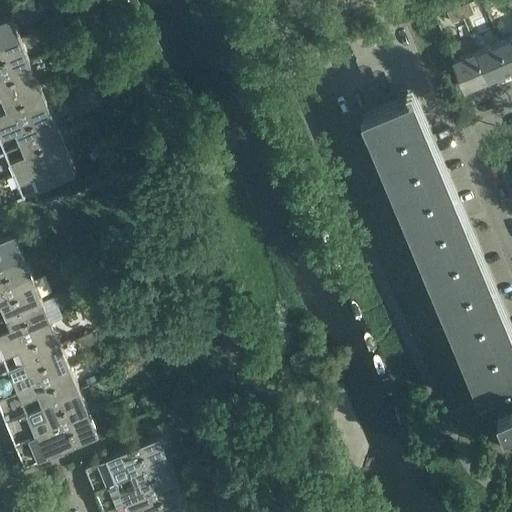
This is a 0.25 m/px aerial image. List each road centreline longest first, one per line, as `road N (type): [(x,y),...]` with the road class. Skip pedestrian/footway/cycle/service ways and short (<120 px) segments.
road 1 (residential): [(511,240),(468,134),(478,115),(511,102)]
road 2 (unknown): [(478,115),(441,74),(426,30),(377,36)]
